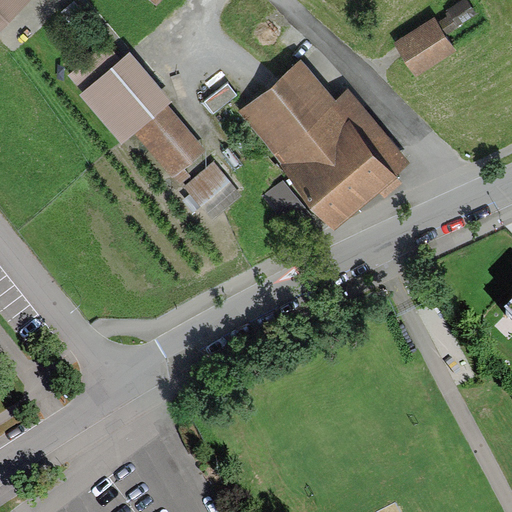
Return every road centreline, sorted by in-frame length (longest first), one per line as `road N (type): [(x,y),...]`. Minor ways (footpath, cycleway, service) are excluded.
road 1 (residential): [(511,176),(409,221),(113,384)]
road 2 (residential): [(113,384),(0,241)]
road 3 (residential): [(113,384),(0,466)]
